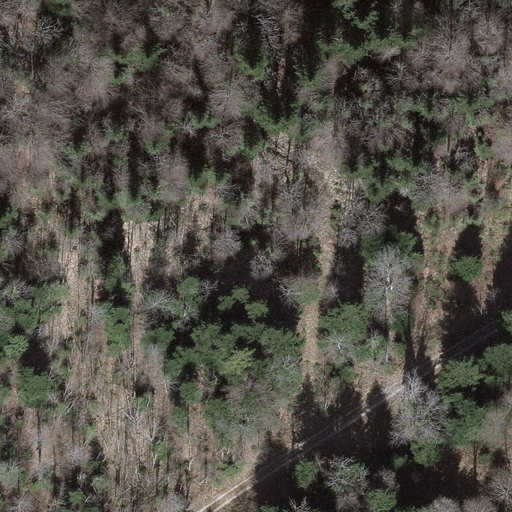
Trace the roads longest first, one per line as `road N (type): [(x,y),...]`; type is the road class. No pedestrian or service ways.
road 1 (track): [(299,445),(327,253),(328,180),(179,45),(143,0)]
road 2 (track): [(511,313),(299,445)]
